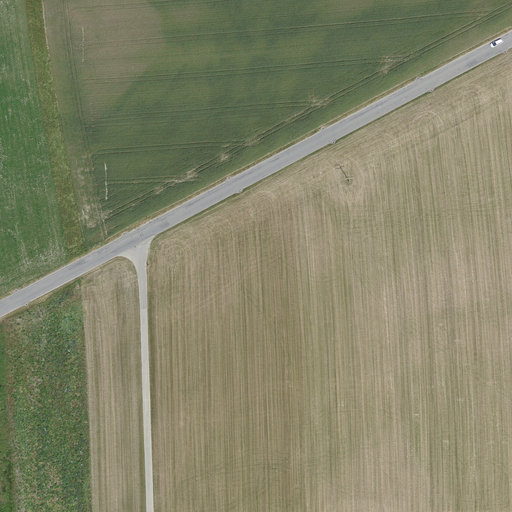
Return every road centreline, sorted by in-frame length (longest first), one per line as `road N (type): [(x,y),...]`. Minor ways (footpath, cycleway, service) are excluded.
road 1 (unclassified): [(511,44),(0,310)]
road 2 (track): [(140,238),(149,511)]
